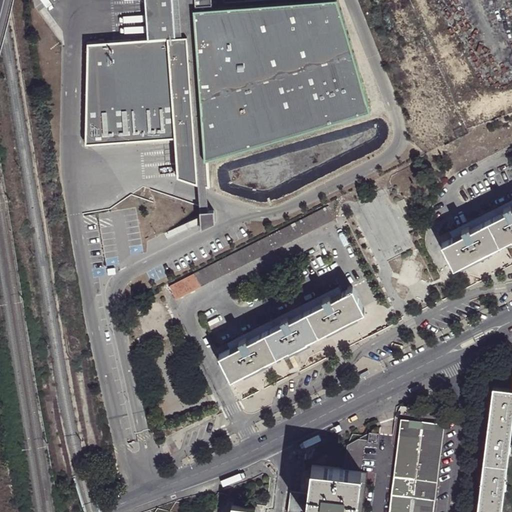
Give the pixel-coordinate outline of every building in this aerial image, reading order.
[(206,163),(369,114),(335,2),(210,13),(209,0),(143,0),(147,43),(87,49),(83,148),(173,144),(174,184),(209,190),(206,163)] [(511,199),(454,228),(457,234),(460,232),(459,229),(466,226),(467,229),(484,221),(502,212),(502,209),(508,206),(510,209),(511,207),(511,199)] [(167,286),(173,299),(334,219),(327,206),(167,286)] [(215,206),(202,206),(202,221),(215,221),(215,206)] [(511,237),(511,207),(510,209),(502,212),(484,221),(496,245),(508,239),(511,237)] [(485,251),(496,245),(484,221),(467,229),(460,232),(457,234),(439,244),(450,268),(472,257),(485,251)] [(485,251),(472,257),(473,259),(486,253),(485,251)] [(355,286),(337,295),(333,296),(327,300),(308,309),(320,332),(338,324),(344,320),(367,309),(355,286)] [(333,296),(337,295),(334,289),(236,337),(239,344),(243,342),(241,338),(248,335),(250,338),(267,330),(285,321),(284,317),(291,313),(292,317),(308,309),(327,300),(326,296),(331,293),(333,296)] [(320,332),(308,309),(292,317),(285,321),(267,330),(278,353),(290,347),(309,338),(320,332)] [(278,353),(267,330),(250,338),(243,342),(239,344),(222,352),(233,376),(254,365),(267,359),(278,353)] [(310,341),(309,338),(290,347),(291,349),(298,347),(298,348),(305,345),(304,343),(310,341)] [(267,359),(254,365),(256,367),(268,361),(267,359)] [(511,433),(511,428),(511,389),(493,387),(491,405),(489,405),(488,411),(490,411),(487,429),(511,433)] [(389,511),(433,511),(444,425),(401,419),(389,511)] [(511,433),(487,429),(486,442),(484,442),(484,449),(485,449),(483,465),(507,468),(511,433)] [(356,511),(362,470),(313,464),(309,492),(306,511),(356,511)] [(480,487),(479,501),(502,504),(507,468),(483,465),(481,480),(480,480),(479,486),(480,487)] [(361,511),(367,470),(362,470),(356,511),(361,511)] [(293,511),(306,511),(309,492),(292,490),(289,511),(293,511)] [(500,511),(502,504),(479,501),(477,511),(500,511)]
